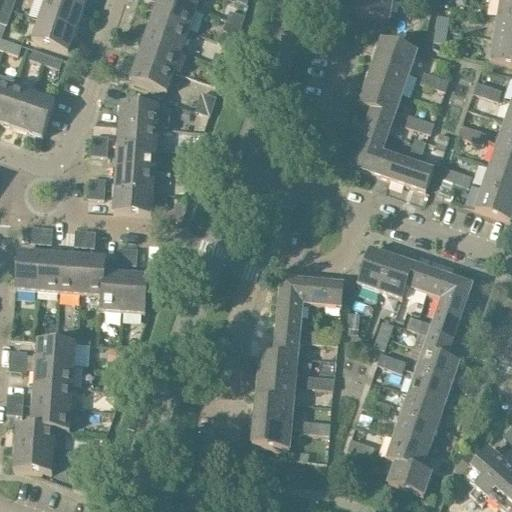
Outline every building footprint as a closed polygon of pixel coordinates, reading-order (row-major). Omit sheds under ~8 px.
[(11,14),(16,0),(15,0),(5,0),(2,11),(11,14)] [(82,15),(87,0),(46,0),(46,3),(82,15)] [(195,14),(200,0),(159,0),(159,2),(195,14)] [(387,25),(392,2),(381,0),(353,0),(351,19),(387,25)] [(431,9),(432,0),(420,0),(419,7),(431,9)] [(511,23),(511,0),(500,0),(497,21),(511,23)] [(188,35),(195,14),(159,2),(151,23),(188,35)] [(75,37),(82,15),(46,3),(39,24),(75,37)] [(429,21),(431,9),(419,7),(417,19),(429,21)] [(0,42),(1,43),(11,14),(2,11),(0,15),(0,42)] [(241,30),(244,21),(229,16),(226,25),(241,30)] [(447,36),(449,23),(437,21),(435,34),(447,36)] [(511,46),(511,23),(497,21),(493,44),(511,46)] [(181,56),(188,35),(151,23),(144,43),(181,56)] [(67,58),(75,37),(39,24),(31,46),(67,58)] [(238,40),(241,30),(226,25),(222,35),(238,40)] [(445,49),(447,36),(435,34),(433,47),(445,49)] [(174,76),(181,56),(144,43),(137,64),(174,76)] [(408,78),(416,55),(381,43),(373,66),(408,78)] [(511,70),(511,46),(493,44),(489,67),(511,70)] [(18,60),(21,51),(21,50),(5,45),(2,54),(18,60)] [(42,68),(45,59),(32,54),(29,64),(42,68)] [(227,72),(230,62),(215,57),(211,66),(227,72)] [(58,74),(62,65),(45,59),(42,68),(58,74)] [(166,97),(174,76),(137,64),(130,85),(166,97)] [(223,82),(227,72),(211,66),(208,76),(223,82)] [(401,99),(408,78),(373,66),(366,88),(401,99)] [(432,93),(436,81),(423,77),(419,88),(432,93)] [(444,97),(448,86),(436,81),(432,93),(444,97)] [(487,102),(491,91),(478,87),(474,98),(487,102)] [(0,124),(11,92),(0,88),(0,124)] [(393,122),(401,99),(366,88),(358,110),(370,114),(393,122)] [(499,107),(503,96),(491,91),(487,102),(499,107)] [(0,128),(19,135),(31,99),(11,92),(0,124),(0,128)] [(213,112),(216,102),(201,97),(198,106),(213,112)] [(41,143),(54,107),(31,99),(19,135),(41,143)] [(209,121),(213,112),(198,106),(194,116),(209,121)] [(156,132),(157,110),(119,108),(117,130),(156,132)] [(381,158),(393,122),(370,114),(358,150),(381,158)] [(416,136),(420,125),(408,120),(404,131),(416,136)] [(429,140),(433,129),(420,125),(416,136),(429,140)] [(511,154),(511,129),(504,127),(497,149),(511,154)] [(155,154),(156,132),(117,130),(116,152),(155,154)] [(471,146),(475,135),(462,131),(458,142),(471,146)] [(484,151),(488,140),(475,135),(471,146),(484,151)] [(107,151),(108,142),(91,141),(91,150),(107,151)] [(437,142),(435,150),(444,153),(447,145),(437,142)] [(423,159),(426,148),(415,144),(411,155),(423,159)] [(511,178),(511,154),(497,149),(489,170),(511,178)] [(106,162),(107,151),(91,150),(90,161),(106,162)] [(395,163),(381,158),(358,150),(350,172),(388,185),(395,163)] [(153,176),(155,154),(116,152),(115,174),(153,176)] [(419,171),(423,159),(411,155),(407,167),(419,171)] [(419,171),(407,167),(395,163),(388,185),(425,198),(432,175),(419,171)] [(511,202),(511,178),(489,170),(481,192),(511,202)] [(456,189),(460,178),(447,173),(443,185),(456,189)] [(152,198),(153,176),(115,174),(113,196),(152,198)] [(469,194),(473,182),(460,178),(456,189),(469,194)] [(88,184),(88,194),(104,195),(105,185),(89,184),(88,184)] [(509,227),(511,216),(511,202),(481,192),(474,214),(509,227)] [(87,204),(88,204),(103,205),(104,195),(88,194),(87,204)] [(151,221),(152,198),(113,196),(112,218),(151,221)] [(40,249),(42,232),(32,232),(30,248),(40,249)] [(51,250),(52,234),(52,233),(51,233),(42,232),(40,249),(51,250)] [(84,252),(85,236),(74,235),(73,251),(84,252)] [(94,253),(95,237),(85,236),(84,252),(94,253)] [(126,270),(127,254),(117,253),(116,269),(126,270)] [(136,270),(137,255),(137,254),(127,254),(126,270),(136,270)] [(380,297),(392,262),(369,254),(357,289),(380,297)] [(37,297),(40,258),(17,257),(14,295),(37,297)] [(59,298),(61,260),(40,258),(37,297),(59,298)] [(81,300),(83,262),(61,260),(59,298),(81,300)] [(101,301),(103,278),(104,278),(105,263),(83,262),(81,300),(100,301),(101,301)] [(402,305),(407,292),(415,270),(392,262),(380,297),(402,305)] [(442,305),(450,282),(415,270),(407,292),(442,305)] [(122,318),(125,279),(104,278),(103,278),(101,301),(100,301),(99,316),(122,318)] [(145,319),(147,281),(125,279),(122,318),(145,319)] [(459,327),(472,290),(450,282),(442,305),(437,319),(459,327)] [(302,309),(304,285),(281,283),(277,323),(301,325),(303,309),(302,309)] [(341,313),(344,290),(344,289),(304,285),(302,309),(303,309),(341,313)] [(446,363),(446,362),(459,327),(437,319),(433,330),(422,326),(418,337),(429,341),(424,356),(446,363)] [(358,334),(359,321),(348,320),(347,333),(358,334)] [(418,337),(422,326),(410,322),(406,334),(418,337)] [(325,351),(326,339),(300,336),(301,325),(277,323),(274,360),(274,361),(298,363),(299,348),(325,351)] [(390,344),(394,331),(383,327),(378,340),(390,344)] [(338,352),(340,340),(326,339),(325,351),(338,352)] [(385,357),(390,344),(378,340),(373,352),(385,357)] [(74,371),(75,348),(37,346),(36,367),(74,371)] [(116,354),(115,366),(128,367),(129,355),(116,354)] [(26,367),(26,359),(26,357),(10,356),(9,365),(26,367)] [(451,390),(459,368),(459,367),(446,362),(446,363),(424,356),(416,378),(451,390)] [(388,374),(392,363),(379,358),(375,370),(388,374)] [(296,386),(298,363),(274,361),(274,360),(261,359),(258,383),(296,386)] [(401,379),(405,367),(392,363),(388,374),(401,379)] [(25,377),(26,367),(9,365),(9,376),(25,377)] [(72,392),(74,371),(36,367),(34,389),(72,392)] [(444,411),(451,390),(416,378),(409,399),(444,411)] [(321,394),(322,382),(308,381),(307,393),(321,394)] [(334,396),(335,384),(322,382),(321,394),(334,396)] [(294,409),(296,386),(258,383),(256,405),(294,409)] [(70,413),(72,392),(34,389),(32,411),(70,413)] [(22,410),(23,400),(7,399),(6,409),(22,410)] [(436,433),(444,411),(409,399),(401,421),(436,433)] [(373,417),(377,406),(364,401),(360,413),(373,417)] [(291,431),(294,409),(256,405),(254,428),(291,431)] [(386,422),(390,410),(377,406),(373,417),(386,422)] [(22,421),(22,410),(6,409),(5,419),(22,421)] [(69,436),(70,413),(32,411),(31,432),(55,434),(55,435),(69,436)] [(429,454),(436,433),(401,421),(393,442),(429,454)] [(316,440),(317,428),(304,427),(303,439),(316,440)] [(289,455),(291,431),(254,428),(252,452),(289,455)] [(330,441),(331,429),(317,428),(316,440),(330,441)] [(53,456),(55,435),(55,434),(31,432),(16,430),(15,453),(53,456)] [(421,475),(429,454),(393,442),(385,465),(395,468),(396,467),(421,476),(421,475)] [(358,460),(362,449),(349,444),(345,456),(358,460)] [(371,465),(375,453),(362,449),(358,460),(371,465)] [(97,467),(101,458),(85,452),(82,462),(97,467)] [(51,479),(53,456),(15,453),(13,476),(51,479)] [(498,511),(511,497),(511,474),(510,473),(511,471),(511,454),(502,466),(488,454),(479,465),(469,457),(454,474),(475,492),(469,499),(482,510),(488,504),(497,511),(498,511)] [(94,477),(97,467),(82,462),(79,471),(94,477)] [(423,501),(431,478),(421,475),(421,476),(396,467),(395,468),(388,489),(423,501)] [(511,511),(511,497),(498,511),(511,511)]
